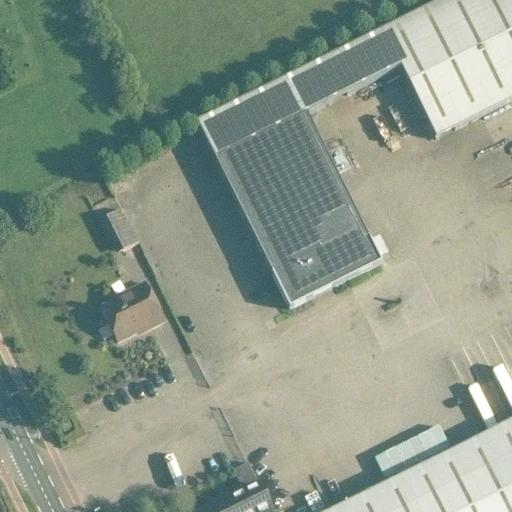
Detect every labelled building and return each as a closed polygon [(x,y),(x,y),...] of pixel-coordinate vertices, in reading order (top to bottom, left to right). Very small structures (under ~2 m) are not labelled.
[(289,312),(306,303),(380,267),(306,119),(400,73),(435,143),(511,104),(511,0),(449,0),(287,81),(196,127),(289,312)] [(121,212),(105,220),(122,254),(139,246),(121,212)] [(116,302),(100,310),(117,345),(145,331),(146,333),(164,324),(145,285),(126,295),(128,297),(117,303),(116,302)] [(72,430),(68,421),(58,425),(63,435),(72,430)] [(511,511),(511,424),(333,511),(511,511)] [(273,511),(260,484),(243,492),(201,511),(273,511)]
